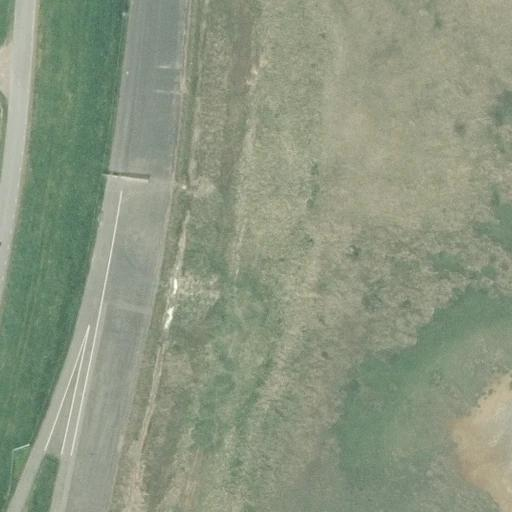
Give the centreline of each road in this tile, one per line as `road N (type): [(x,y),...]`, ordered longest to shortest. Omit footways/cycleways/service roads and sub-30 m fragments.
road 1 (track): [(136,0),(118,178),(90,318)]
road 2 (unclassified): [(0,244),(25,0)]
